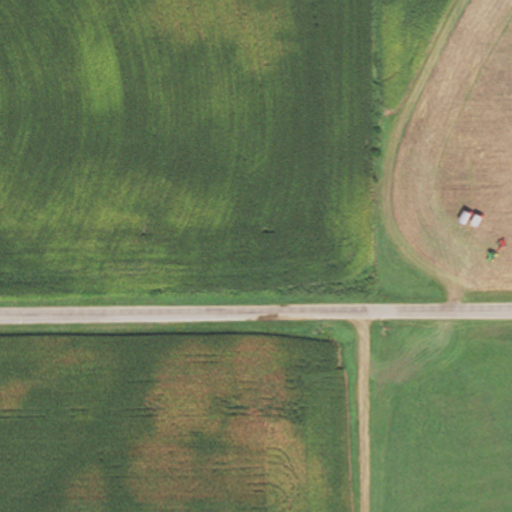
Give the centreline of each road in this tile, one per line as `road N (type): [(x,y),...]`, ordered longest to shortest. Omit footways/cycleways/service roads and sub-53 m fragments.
road 1 (residential): [(0,311),(511,313)]
road 2 (residential): [(366,511),(367,315)]
